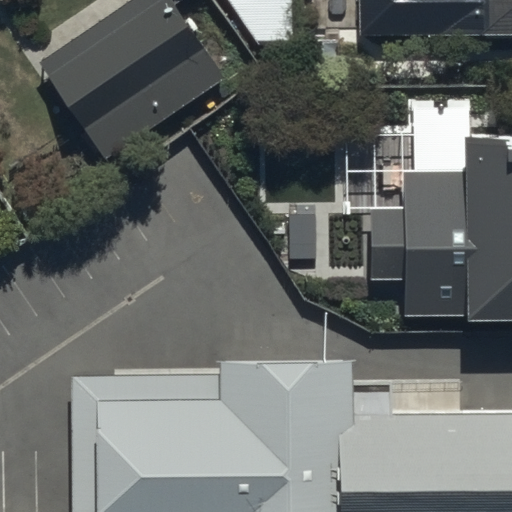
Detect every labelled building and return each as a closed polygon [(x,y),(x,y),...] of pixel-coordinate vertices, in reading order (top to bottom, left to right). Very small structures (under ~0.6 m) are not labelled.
[(170,0),(134,0),(39,66),(104,161),(224,78),(170,0)] [(292,0),(226,0),(256,43),(293,43),(292,0)] [(511,0),(359,0),(360,37),(511,37),(511,0)] [(511,135),(466,136),(466,149),(421,149),(421,172),(403,172),(403,208),(369,209),(370,258),(360,259),(360,305),(403,305),(403,317),(467,317),(467,324),(511,323),(511,135)] [(210,365),(76,365),(76,511),(511,511),(511,409),(362,410),(362,351),(210,351),(210,365)]
